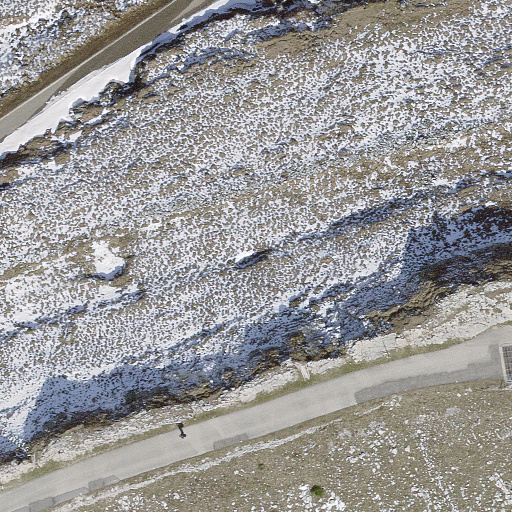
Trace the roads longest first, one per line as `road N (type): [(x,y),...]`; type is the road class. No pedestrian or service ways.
road 1 (track): [(0,511),(373,382),(511,361)]
road 2 (track): [(0,134),(198,0)]
